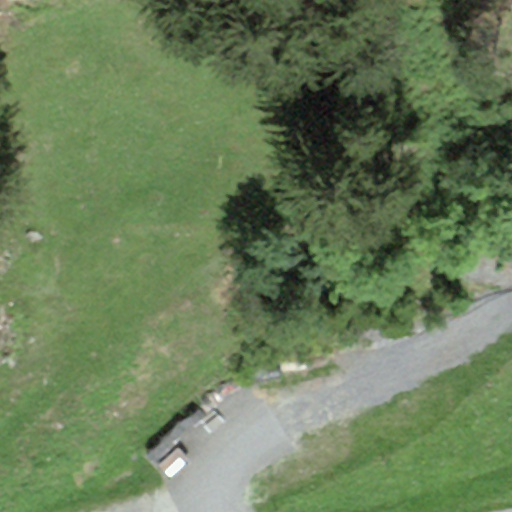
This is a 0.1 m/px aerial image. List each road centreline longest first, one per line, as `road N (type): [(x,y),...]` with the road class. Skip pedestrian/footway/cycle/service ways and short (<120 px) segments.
road 1 (track): [(315,401),(511,312)]
road 2 (unclassified): [(221,511),(220,478),(230,458),(315,401)]
